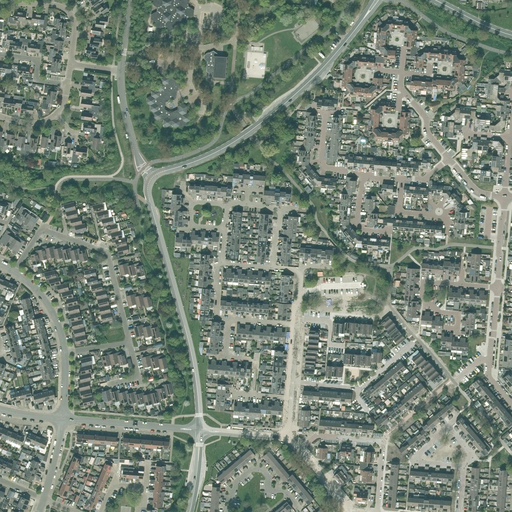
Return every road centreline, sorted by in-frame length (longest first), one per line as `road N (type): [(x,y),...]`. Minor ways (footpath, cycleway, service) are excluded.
road 1 (tertiary): [(154,175),(245,133),(311,79),(361,21)]
road 2 (tertiary): [(199,428),(190,349),(149,180)]
road 3 (residential): [(448,329),(461,330),(461,316),(420,297),(421,283),(496,288)]
road 4 (residential): [(70,65),(74,24),(64,9),(0,7)]
road 5 (residential): [(300,509),(284,492),(268,491),(262,470),(251,470),(237,481),(226,511)]
road 6 (unclassified): [(181,428),(61,418)]
